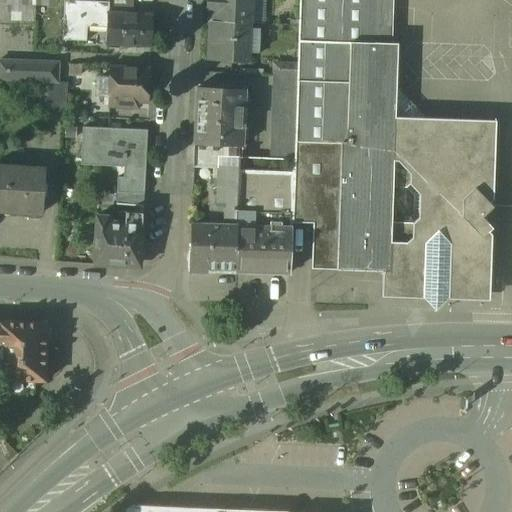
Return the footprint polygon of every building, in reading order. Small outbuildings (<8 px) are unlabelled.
[(34,0),(0,0),(0,19),(34,21),(34,0)] [(108,0),(108,2),(109,2),(109,11),(132,12),(132,0),(108,0)] [(207,0),(207,10),(210,10),(210,22),(249,24),(250,0),(207,0)] [(298,0),(291,223),(317,224),(316,264),(389,267),(393,271),(393,279),(400,287),(408,287),(412,292),(423,292),(426,290),(435,300),(444,291),(446,293),(470,294),(483,282),(485,241),(482,237),(492,228),(481,217),(492,207),(483,197),(486,194),(488,141),(475,126),(416,124),(411,119),(412,110),(403,101),(395,101),(390,96),(393,0),(298,0)] [(108,2),(64,1),(63,40),(87,41),(87,28),(106,28),(107,11),(109,11),(109,2),(108,2)] [(109,11),(107,11),(106,28),(106,43),(150,45),(152,12),(109,11)] [(249,24),(210,22),(209,44),(207,44),(207,54),(208,54),(208,62),(248,63),(249,24)] [(56,62),(0,59),(0,79),(48,82),(55,82),(56,62)] [(149,67),(109,66),(109,71),(109,78),(108,95),(108,106),(140,107),(141,102),(148,102),(149,67)] [(295,77),(273,77),(270,159),(292,160),(295,77)] [(98,78),(97,78),(96,94),(108,95),(109,78),(98,78)] [(55,82),(48,82),(47,112),(64,113),(66,82),(55,82)] [(245,91),(196,89),(194,145),(242,148),(245,91)] [(146,131),(81,128),(80,157),(123,160),(122,177),(144,178),(146,131)] [(242,148),(194,145),(193,156),(238,158),(242,158),(242,148)] [(238,158),(193,156),(193,167),(218,168),(238,169),(238,158)] [(242,158),(238,158),(238,169),(236,226),(277,228),(276,273),(289,274),(292,160),(270,159),(242,158)] [(44,169),(0,166),(0,210),(41,213),(44,169)] [(223,227),(192,225),(190,252),(189,252),(189,267),(191,267),(194,269),(194,273),(209,273),(209,271),(235,272),(236,226),(238,169),(218,168),(216,206),(224,207),(223,227)] [(122,177),(117,177),(116,192),(143,194),(144,178),(122,177)] [(143,194),(116,192),(115,204),(142,206),(143,194)] [(142,213),(118,212),(117,223),(141,224),(142,213)] [(117,223),(112,223),(112,218),(96,217),(93,265),(135,267),(135,266),(139,263),(140,263),(142,224),(117,223)] [(277,228),(236,226),(235,272),(276,273),(277,228)] [(46,323),(0,321),(0,380),(18,381),(44,381),(46,323)] [(18,381),(8,381),(7,392),(17,392),(18,381)] [(17,455),(1,439),(0,440),(0,454),(10,464),(17,455)] [(10,464),(0,454),(0,470),(1,472),(10,464)]
